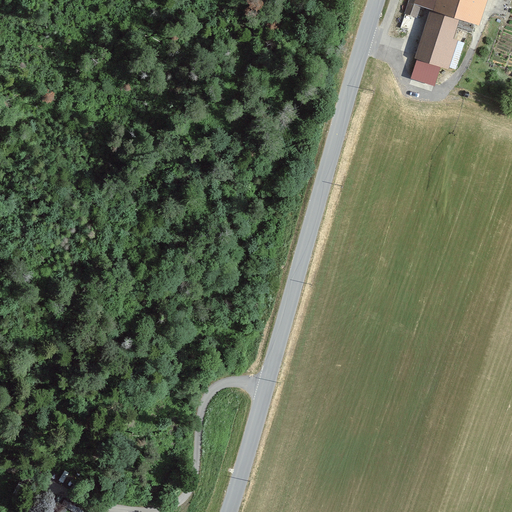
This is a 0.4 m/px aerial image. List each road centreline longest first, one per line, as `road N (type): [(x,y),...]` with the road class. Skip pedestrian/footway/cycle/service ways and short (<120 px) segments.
road 1 (tertiary): [(266,387),(377,0)]
road 2 (unclassified): [(266,387),(234,381),(208,393),(198,418),(195,479),(187,495),(162,510),(87,503),(0,467)]
road 3 (tertiary): [(228,511),(266,387)]
